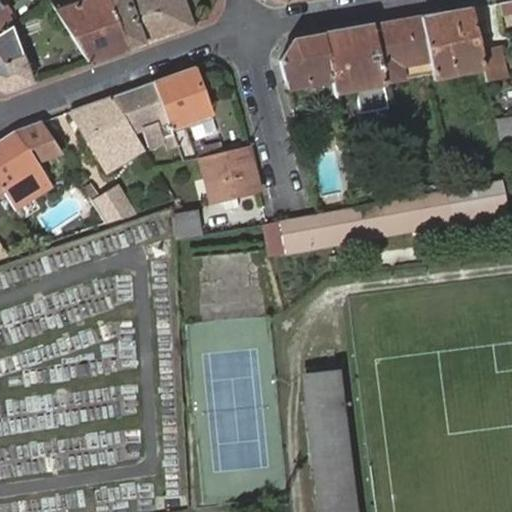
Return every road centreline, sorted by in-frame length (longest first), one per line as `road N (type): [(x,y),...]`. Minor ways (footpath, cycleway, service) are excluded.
road 1 (residential): [(0,120),(251,28)]
road 2 (residential): [(251,28),(285,204)]
road 3 (residential): [(251,28),(417,0)]
